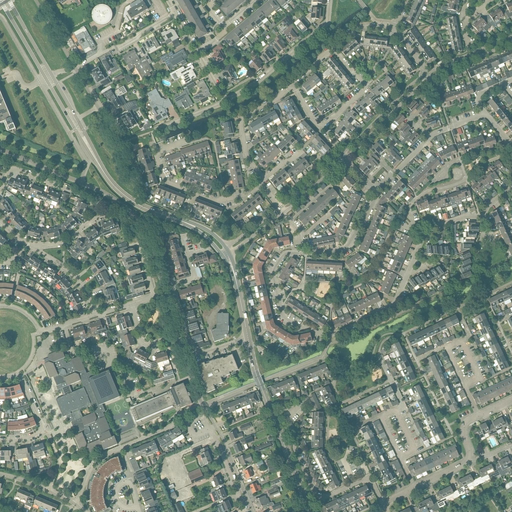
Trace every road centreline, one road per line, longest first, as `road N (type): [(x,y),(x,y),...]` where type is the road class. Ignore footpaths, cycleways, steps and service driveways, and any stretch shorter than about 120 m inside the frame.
road 1 (residential): [(407,274),(393,305),(338,334),(319,334),(283,316),(272,272),(284,254),(303,253)]
road 2 (residential): [(396,410),(402,407),(377,356),(384,340),(511,283)]
road 3 (residential): [(381,503),(369,477),(318,500),(295,450),(290,412),(305,399)]
road 4 (secondary): [(311,511),(247,337)]
road 5 (residential): [(181,236),(193,277),(172,292),(190,348),(202,353),(231,343)]
road 6 (residential): [(261,184),(213,200),(165,181),(156,152),(183,141)]
road 7 (residential): [(223,97),(257,82),(327,24),(329,0)]
road 8 (residential): [(263,179),(246,156),(242,117),(291,84)]
road 9 (residential): [(426,73),(339,156)]
